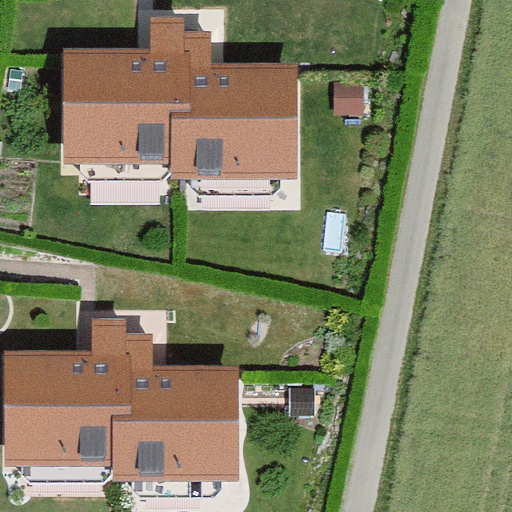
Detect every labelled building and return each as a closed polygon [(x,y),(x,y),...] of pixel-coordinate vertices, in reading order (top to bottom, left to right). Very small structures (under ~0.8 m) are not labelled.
[(153,51),(73,51),(73,171),(184,171),(185,33),(185,23),(153,23),(153,51)] [(185,33),(184,171),(184,184),(303,185),(303,69),(221,69),(221,33),(185,33)] [(368,99),(334,99),(333,131),(368,131),(368,99)] [(96,351),(16,351),(16,471),(127,472),(127,334),(127,323),(96,323),(96,351)] [(127,334),(127,472),(127,485),(245,485),(246,369),(164,369),(164,334),(127,334)]
